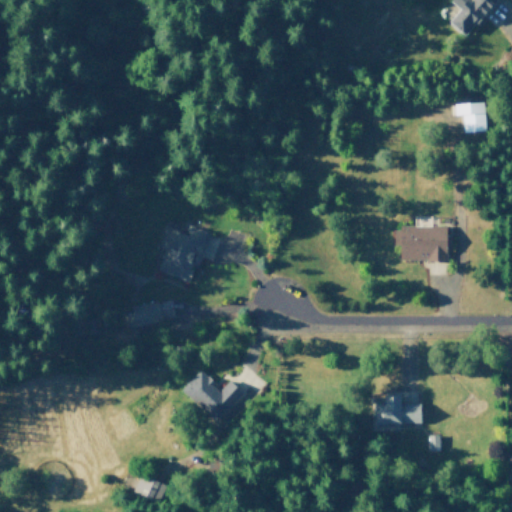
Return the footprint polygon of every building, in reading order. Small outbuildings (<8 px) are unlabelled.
[(446,3),(448,0),(495,0),(464,34),(447,19),(458,7),(446,3)] [(449,102),(451,120),(460,120),(462,141),(488,139),(485,100),(449,102)] [(400,224),(397,257),(444,260),(444,223),(400,224)] [(155,264),(176,227),(204,229),(194,254),(187,252),(185,263),(193,269),(182,286),(155,264)] [(124,307),(125,336),(160,326),(157,304),(124,307)] [(179,389),(198,370),(212,382),(211,386),(218,391),(228,383),(241,395),(215,424),(179,389)] [(373,401),(379,401),(381,392),(399,392),(399,404),(419,404),(417,427),(372,427),(373,401)] [(424,433),(438,433),(438,449),(426,450),(424,433)]
